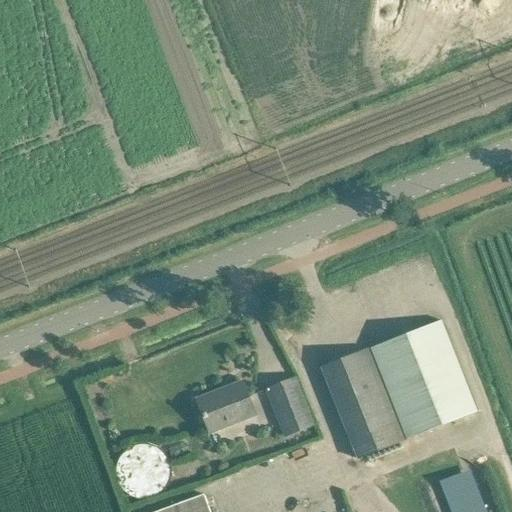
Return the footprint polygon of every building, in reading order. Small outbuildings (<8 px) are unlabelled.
[(321,368),(329,387),(358,460),(477,412),(441,321),(321,368)] [(295,378),(267,390),(289,445),(317,434),(295,378)] [(209,431),(255,414),(243,383),(197,401),(209,431)] [(473,511),(459,474),(439,482),(450,511),(473,511)] [(210,511),(204,495),(156,511),(210,511)]
